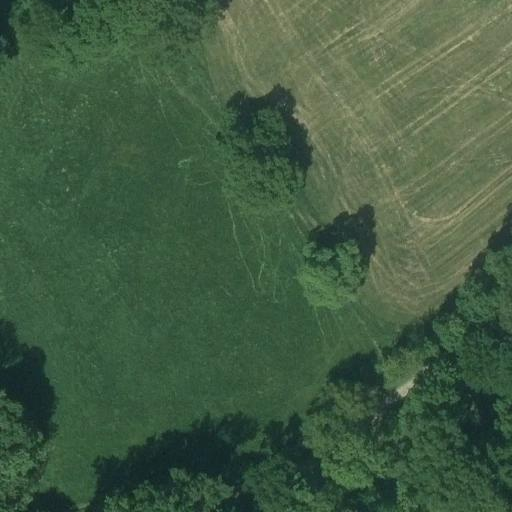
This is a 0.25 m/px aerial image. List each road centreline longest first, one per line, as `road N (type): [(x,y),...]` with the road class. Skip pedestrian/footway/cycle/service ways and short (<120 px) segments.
road 1 (track): [(375,418),(511,313)]
road 2 (track): [(300,477),(159,511)]
road 3 (unknown): [(306,511),(376,457),(375,418)]
